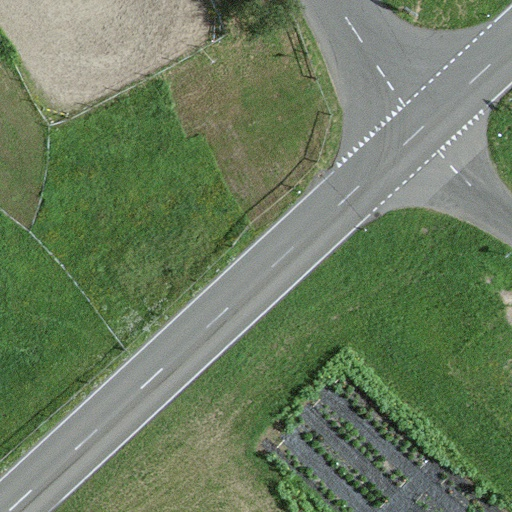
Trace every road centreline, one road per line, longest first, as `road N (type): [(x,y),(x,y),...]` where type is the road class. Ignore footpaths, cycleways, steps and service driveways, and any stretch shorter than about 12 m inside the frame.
road 1 (tertiary): [(418,133),(6,511)]
road 2 (unclassified): [(418,133),(336,0)]
road 3 (tertiary): [(511,46),(418,133)]
road 4 (unclassified): [(511,217),(418,133)]
